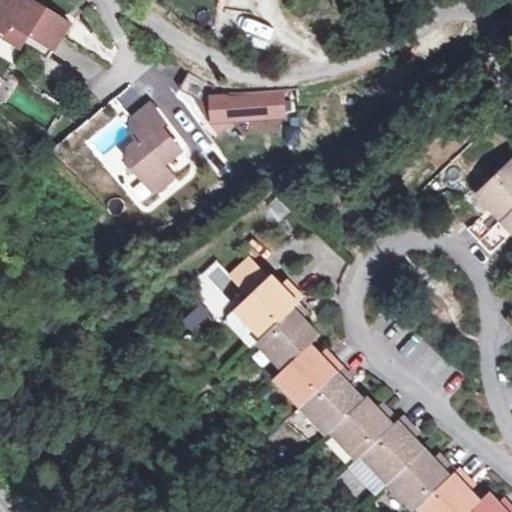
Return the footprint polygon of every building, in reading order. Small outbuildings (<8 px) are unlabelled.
[(29,44),(52,59),(74,24),(50,9),(49,11),(33,0),(3,0),(0,5),(0,11),(0,12),(0,25),(12,33),(9,37),(27,48),(29,44)] [(29,44),(27,48),(11,72),(26,82),(34,87),(52,59),(29,44)] [(80,56),(72,67),(88,78),(96,66),(80,56)] [(230,91),(193,71),(184,90),(204,100),(203,103),(223,131),(241,119),(288,116),(286,87),(230,91)] [(134,160),(160,191),(177,176),(168,165),(185,150),(165,125),(168,121),(154,106),(139,119),(138,132),(145,141),(135,149),(134,160)] [(485,238),(511,213),(511,162),(484,188),(499,203),(474,226),(485,238)] [(511,213),(485,238),(497,250),(511,237),(511,213)] [(238,272),(256,292),(275,276),(256,255),(238,272)] [(215,313),(240,297),(217,259),(191,275),(215,313)] [(279,272),(275,276),(256,292),(242,305),(268,332),(303,299),(308,294),(298,282),(293,287),(288,282),(279,272)] [(293,287),(298,282),(293,277),(288,282),(293,287)] [(189,326),(207,311),(198,299),(180,314),(189,326)] [(263,336),(290,365),(316,340),(325,332),(309,315),(314,310),(303,299),(268,332),(263,336)] [(268,332),(242,305),(234,313),(233,321),(255,344),(263,336),(268,332)] [(307,403),(348,364),(338,353),(333,358),(328,353),(316,340),(290,365),(280,375),(307,403)] [(333,348),(328,353),(333,358),(338,353),(333,348)] [(337,426),(369,396),(353,380),(359,375),(348,364),(307,403),(333,431),(337,426)] [(372,393),(369,396),(337,426),(364,454),(368,450),(404,415),(394,405),(389,410),(383,405),(372,393)] [(389,410),(394,405),(389,400),(383,405),(389,410)] [(410,410),(404,415),(368,450),(394,477),(430,443),(419,430),(414,425),(419,420),(410,410)] [(414,425),(419,430),(424,425),(419,420),(414,425)] [(430,443),(394,477),(421,506),(424,503),(461,468),(450,457),(447,460),(442,454),(430,443)] [(445,451),(442,454),(447,460),(450,457),(445,451)] [(464,466),(461,468),(424,503),(432,511),(470,511),(486,497),(475,484),(470,479),(473,475),(464,466)] [(470,479),(475,484),(479,480),(473,475),(470,479)] [(511,511),(511,502),(509,506),(504,500),(493,490),(486,497),(470,511),(511,511)]
